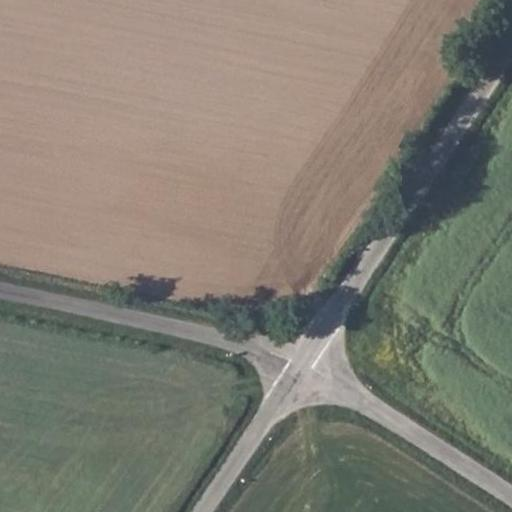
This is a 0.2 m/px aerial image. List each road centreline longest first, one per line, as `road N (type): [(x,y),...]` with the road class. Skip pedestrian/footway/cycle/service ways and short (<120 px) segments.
road 1 (unclassified): [(511,45),(301,364)]
road 2 (unclassified): [(0,291),(246,344),(301,364)]
road 3 (unclassified): [(301,364),(511,500)]
road 4 (unclassified): [(301,364),(202,511)]
